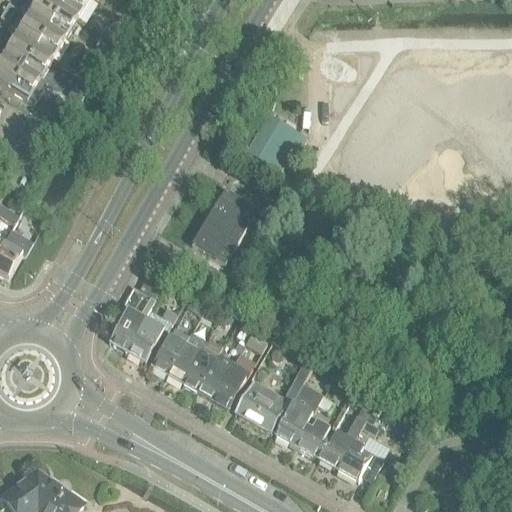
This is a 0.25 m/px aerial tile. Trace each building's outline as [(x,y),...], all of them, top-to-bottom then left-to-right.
[(83,0),(41,0),(40,1),(77,24),(89,3),(83,0)] [(40,1),(28,22),(64,45),(77,24),(40,1)] [(0,24),(6,28),(15,15),(7,10),(0,21),(0,24)] [(28,22),(15,43),(51,65),(64,45),(28,22)] [(110,36),(106,42),(116,47),(118,49),(124,38),(122,37),(118,34),(114,35),(110,36)] [(15,43),(2,63),(39,86),(51,65),(15,43)] [(0,91),(25,107),(39,86),(2,63),(0,67),(0,91)] [(305,143),(269,122),(247,160),(283,181),(305,143)] [(224,271),(258,215),(225,195),(191,251),(224,271)] [(286,204),(277,219),(303,230),(310,219),(286,204)] [(1,211),(0,213),(0,220),(14,229),(18,221),(1,211)] [(20,261),(24,263),(32,249),(19,242),(12,255),(2,250),(0,254),(0,282),(6,286),(20,261)] [(156,305),(162,295),(145,284),(138,295),(156,305)] [(190,305),(186,313),(197,319),(201,311),(190,305)] [(210,312),(204,322),(217,329),(222,319),(224,317),(211,310),(210,312)] [(150,317),(144,326),(125,360),(143,370),(162,336),(166,338),(176,321),(165,314),(160,323),(150,317)] [(107,350),(125,360),(144,326),(126,316),(107,350)] [(224,320),(219,328),(224,331),(230,329),(233,325),(233,324),(224,319),(224,320)] [(150,371),(166,380),(187,342),(174,334),(169,343),(167,342),(150,371)] [(241,334),(236,342),(240,345),(246,348),(251,339),(241,334)] [(166,380),(181,389),(202,352),(202,353),(205,348),(189,339),(187,342),(166,380)] [(266,348),(251,339),(246,348),(244,351),(260,360),(266,348)] [(181,389),(196,397),(217,361),(202,353),(202,352),(181,389)] [(196,397),(211,406),(232,370),(233,370),(234,368),(219,360),(218,362),(217,361),(196,397)] [(248,379),(233,370),(232,370),(211,406),(227,415),(248,379)] [(300,372),(286,400),(294,405),(309,377),(300,372)] [(283,384),(279,381),(275,380),(273,384),(280,388),(283,384)] [(288,406),(270,396),(252,386),(234,419),(269,439),(288,406)] [(308,408),(316,412),(322,401),(315,397),(308,408)] [(303,416),(311,421),(316,412),(308,408),(296,401),(288,417),(299,423),(303,416)] [(333,407),(322,401),(316,412),(327,418),(333,407)] [(361,412),(356,421),(365,427),(370,417),(361,412)] [(386,412),(380,424),(398,433),(404,422),(386,412)] [(299,423),(288,417),(274,441),(294,452),(311,421),(303,416),(299,423)] [(294,452),(317,465),(328,445),(324,443),(328,436),(314,428),(316,424),(311,421),(294,452)] [(317,465),(337,476),(364,427),(355,422),(343,445),(331,439),(328,445),(317,465)] [(357,482),(359,483),(369,489),(381,467),(360,455),(367,441),(371,443),(376,434),(364,427),(337,476),(355,486),(357,482)] [(83,511),(84,511),(81,509),(81,504),(72,498),(68,501),(38,480),(3,504),(8,511),(83,511)]
